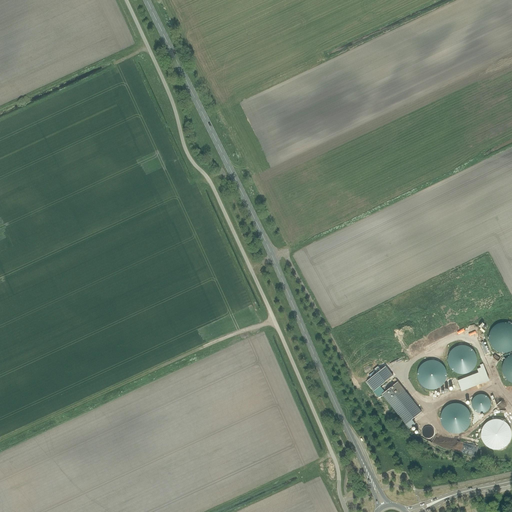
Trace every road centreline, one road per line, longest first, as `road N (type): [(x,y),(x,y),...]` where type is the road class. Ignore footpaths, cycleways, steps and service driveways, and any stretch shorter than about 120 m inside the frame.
road 1 (unclassified): [(347,511),(336,462),(207,178),(187,156),(125,0)]
road 2 (primary): [(382,506),(146,0)]
road 3 (track): [(0,440),(273,320)]
road 4 (track): [(0,106),(145,42)]
